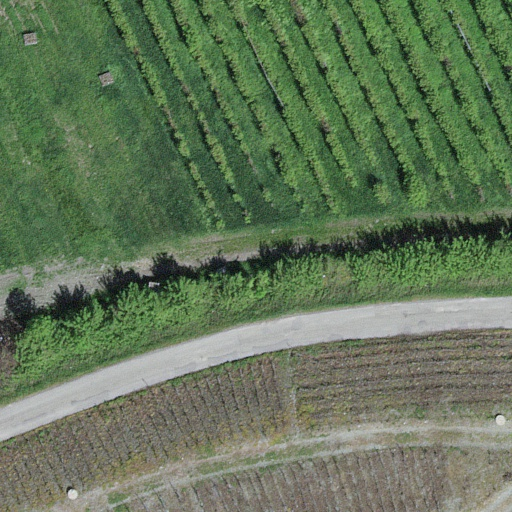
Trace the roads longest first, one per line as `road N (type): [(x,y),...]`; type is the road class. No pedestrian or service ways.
road 1 (unclassified): [(0,425),(134,375),(292,331),(511,313)]
road 2 (track): [(77,511),(308,446),(511,436)]
